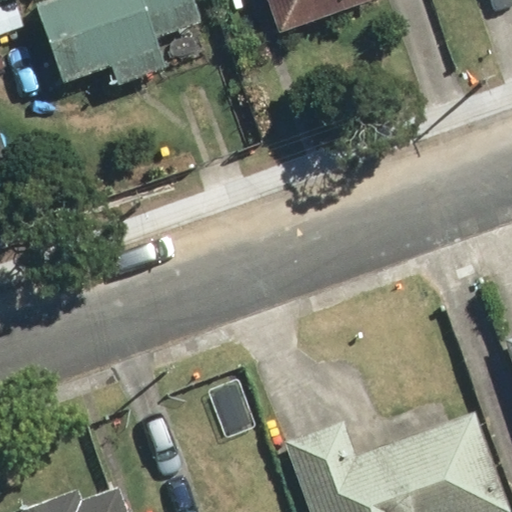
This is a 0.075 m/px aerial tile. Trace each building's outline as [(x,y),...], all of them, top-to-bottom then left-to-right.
[(188,0),(75,0),(24,19),(49,96),(98,81),(103,98),(158,78),(147,47),(199,28),(188,0)] [(376,0),(253,0),(268,45),(378,5),(376,0)] [(511,341),(492,349),(511,403),(511,341)] [(338,432),(274,454),(294,511),(497,511),(467,425),(349,465),(338,432)] [(66,501),(30,511),(104,511),(100,500),(69,509),(66,501)]
